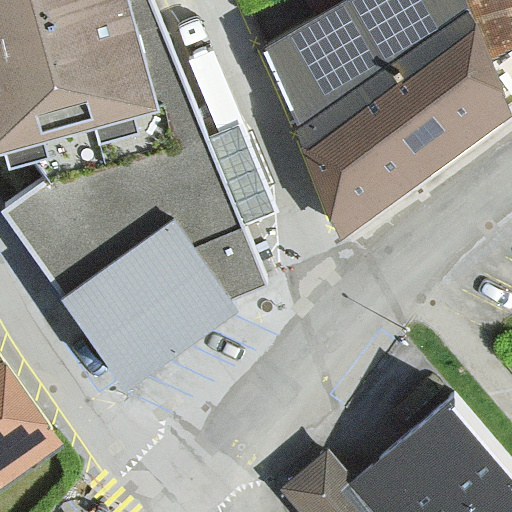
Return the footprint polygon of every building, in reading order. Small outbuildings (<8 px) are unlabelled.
[(0,0),(0,136),(8,134),(160,93),(134,0),(0,0)] [(134,0),(160,93),(8,134),(25,178),(51,172),(63,186),(16,217),(128,376),(241,295),(236,289),(269,278),(155,0),(134,0)] [(511,0),(310,0),(258,32),(341,220),(511,95),(511,0)] [(0,479),(64,433),(0,346),(0,479)] [(352,474),(330,448),(289,482),(314,511),(511,511),(511,460),(453,390),(352,474)]
